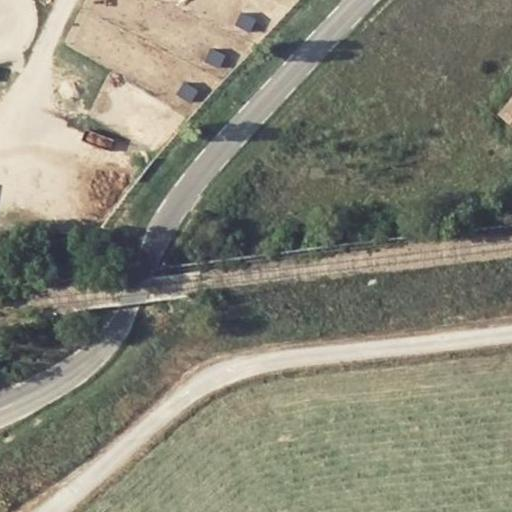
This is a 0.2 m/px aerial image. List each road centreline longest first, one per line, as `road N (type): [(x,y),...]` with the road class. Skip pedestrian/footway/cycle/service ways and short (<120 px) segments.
road 1 (tertiary): [(365,0),(178,202),(131,304),(92,361),(0,414)]
road 2 (unclassified): [(47,511),(206,378),(274,360),(511,331)]
road 3 (unknown): [(107,0),(41,139)]
